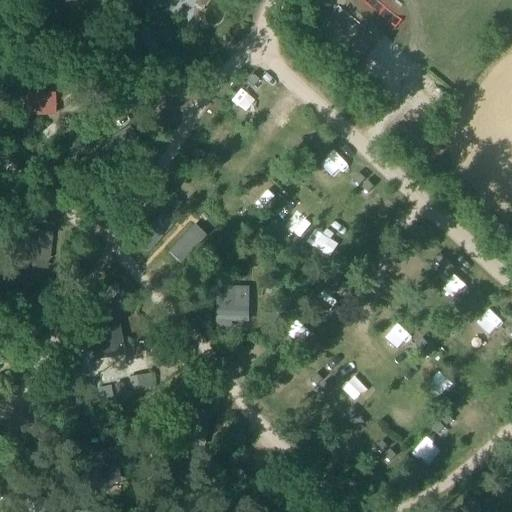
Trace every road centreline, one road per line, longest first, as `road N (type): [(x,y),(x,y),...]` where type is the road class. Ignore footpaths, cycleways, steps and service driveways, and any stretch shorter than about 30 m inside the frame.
road 1 (track): [(268,0),(263,45),(233,52),(99,241),(67,306),(0,402)]
road 2 (track): [(340,511),(237,403),(171,313),(0,159)]
road 3 (track): [(511,281),(263,45)]
road 4 (track): [(389,511),(511,427)]
